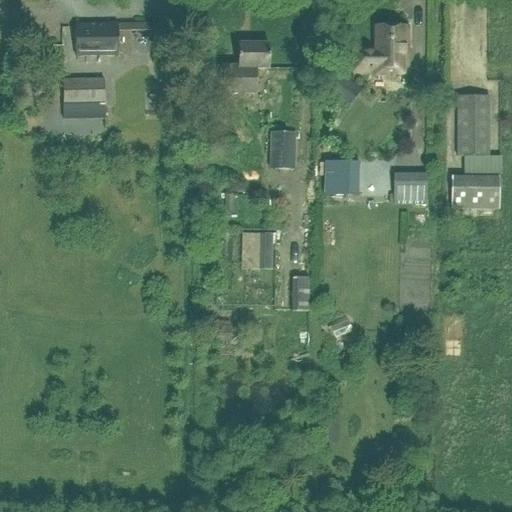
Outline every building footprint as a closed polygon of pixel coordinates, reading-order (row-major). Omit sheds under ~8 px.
[(116,57),(115,25),(73,26),(74,57),(116,57)] [(405,28),(373,27),(373,50),(354,50),(350,53),(350,70),(354,73),(370,73),(370,75),(404,76),(405,28)] [(267,45),(236,45),(236,68),(221,68),(221,94),(253,94),(253,70),(267,70),(267,45)] [(359,91),(328,67),(315,83),(346,107),(359,91)] [(103,121),(102,82),(61,83),(62,122),(103,121)] [(483,97),(451,97),(451,157),(483,157),(483,97)] [(292,134),(268,134),(267,170),(291,170),(292,134)] [(498,159),(461,158),(461,176),(498,176),(498,159)] [(424,175),(391,175),(391,201),(424,201),(424,175)] [(493,178),(445,178),(445,210),(493,211),(493,178)] [(145,229),(107,265),(132,292),(170,255),(145,229)] [(270,234),(257,234),(256,271),(270,271),(270,234)] [(307,263),(290,263),(289,312),(307,313),(307,263)]
